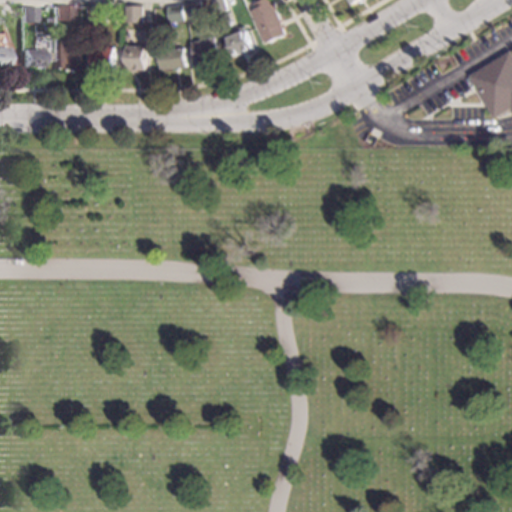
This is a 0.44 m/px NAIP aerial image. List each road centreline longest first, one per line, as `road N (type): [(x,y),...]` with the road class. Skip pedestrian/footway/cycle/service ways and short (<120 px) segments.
road 1 (tertiary): [(210,121),(302,113),(499,0)]
road 2 (tertiary): [(422,0),(210,121)]
road 3 (tertiary): [(210,121),(0,120)]
